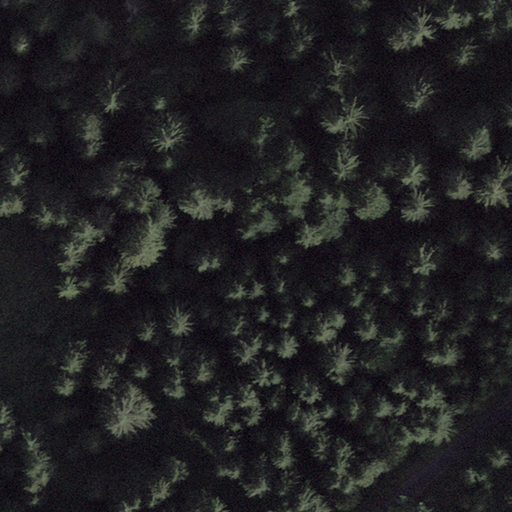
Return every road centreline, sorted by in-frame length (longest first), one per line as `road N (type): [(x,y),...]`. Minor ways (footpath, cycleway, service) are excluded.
road 1 (track): [(511,193),(255,242),(132,303),(0,352)]
road 2 (track): [(511,399),(379,511)]
